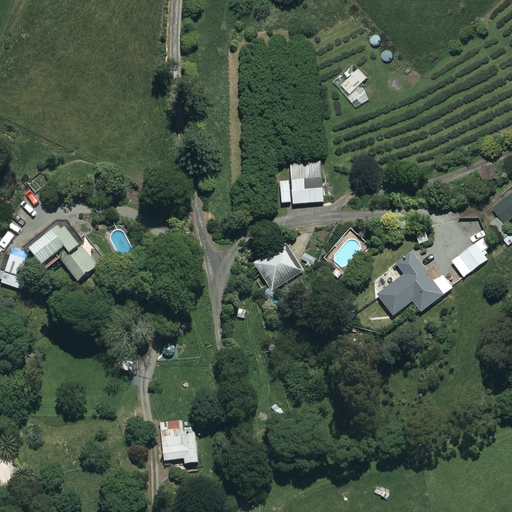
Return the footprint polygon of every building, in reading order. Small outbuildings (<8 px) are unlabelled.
[(351,77),(343,85),(354,95),(370,79),(355,65),(347,74),(351,77)] [(326,204),(323,164),(293,166),(294,183),(282,184),(284,207),(326,204)] [(511,223),(511,198),(498,210),(511,225),(511,223)] [(486,236),(480,225),(471,231),(477,241),(486,236)] [(102,270),(67,228),(34,254),(48,271),(62,260),(83,286),(102,270)] [(492,249),(485,239),(461,256),(474,275),(491,263),(485,254),(492,249)] [(287,246),(256,263),(274,296),(305,278),(287,246)] [(36,265),(2,253),(0,260),(0,282),(27,292),(36,265)] [(436,285),(414,256),(399,268),(406,276),(379,296),(397,319),(416,304),(425,315),(456,292),(446,278),(436,285)] [(183,422),(162,425),(167,464),(188,461),(189,467),(203,465),(198,428),(184,430),(183,422)]
